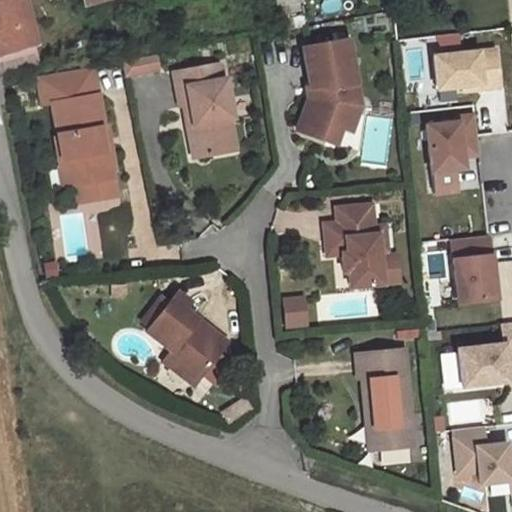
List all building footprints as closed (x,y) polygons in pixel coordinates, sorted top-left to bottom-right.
[(0,0),(0,53),(33,45),(21,0),(0,0)] [(300,0),(275,4),(279,31),(305,26),(300,0)] [(347,39),(302,48),(309,87),(311,87),(313,97),(307,98),(296,130),(325,141),(331,125),(341,128),(347,109),(356,112),(358,106),(347,39)] [(495,44),(431,51),(435,84),(479,79),(480,84),(499,81),(495,44)] [(33,45),(0,53),(0,74),(37,64),(33,45)] [(155,54),(122,61),(124,75),(157,68),(155,54)] [(217,64),(210,65),(213,81),(220,79),(217,64)] [(186,125),(192,158),(234,150),(229,119),(232,118),(224,79),(220,79),(213,81),(210,65),(172,72),(179,106),(183,105),(188,104),(192,124),(186,125)] [(92,66),(36,76),(41,106),(50,104),(62,170),(66,169),(69,186),(72,186),(74,199),(83,203),(109,198),(115,191),(107,150),(103,151),(99,128),(103,127),(92,66)] [(188,104),(183,105),(186,125),(192,124),(188,104)] [(356,112),(347,109),(341,128),(349,131),(356,112)] [(455,117),(456,122),(424,126),(430,172),(454,169),(462,168),(461,157),(478,155),(474,115),(455,117)] [(341,128),(331,125),(325,141),(335,144),(341,128)] [(62,170),(56,171),(60,188),(69,186),(66,169),(62,170)] [(454,169),(430,172),(432,193),(457,191),(454,169)] [(373,226),(371,205),(335,208),(336,223),(323,224),(324,240),(339,239),(340,254),(342,272),(346,272),(348,287),(397,282),(394,253),(386,254),(378,255),(376,234),(373,234),(373,226)] [(384,225),(373,226),(373,234),(376,234),(378,255),(386,254),(384,225)] [(487,235),(449,239),(456,303),(494,299),(487,235)] [(339,239),(324,240),(325,255),(340,254),(339,239)] [(177,292),(171,299),(183,309),(189,302),(177,292)] [(404,296),(377,299),(379,320),(406,317),(404,296)] [(168,303),(160,297),(141,321),(149,327),(168,303)] [(149,327),(145,331),(170,350),(166,355),(197,379),(201,374),(216,354),(220,349),(191,326),(196,319),(183,309),(171,299),(168,303),(149,327)] [(226,342),(196,319),(191,326),(220,349),(226,342)] [(511,322),(501,324),(503,344),(456,349),(460,387),(508,381),(506,366),(511,364),(511,322)] [(403,372),(401,350),(391,351),(393,373),(403,372)] [(393,373),(391,351),(354,355),(356,378),(360,378),(363,412),(368,412),(372,450),(410,445),(403,372),(393,373)] [(229,365),(216,354),(201,374),(214,384),(229,365)] [(166,355),(162,361),(192,385),(197,379),(166,355)] [(249,409),(243,399),(221,413),(227,423),(249,409)] [(484,446),(482,426),(452,430),(456,473),(476,471),(477,484),(507,481),(508,494),(511,493),(511,461),(506,462),(505,445),(484,446)]
